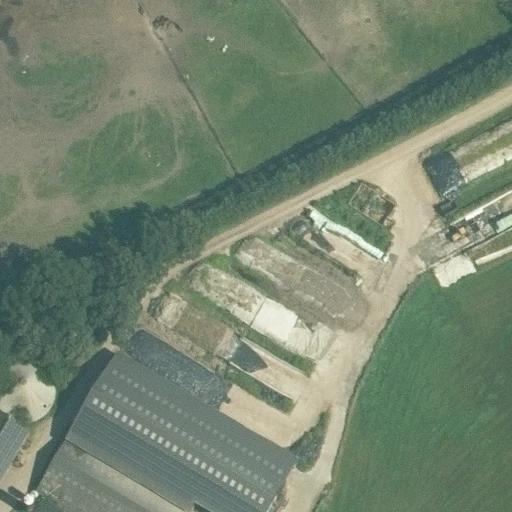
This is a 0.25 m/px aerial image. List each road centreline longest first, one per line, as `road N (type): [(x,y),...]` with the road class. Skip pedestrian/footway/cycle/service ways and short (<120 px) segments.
road 1 (track): [(165,270),(511,89)]
road 2 (track): [(0,511),(165,270)]
road 3 (track): [(0,350),(104,291),(165,270)]
